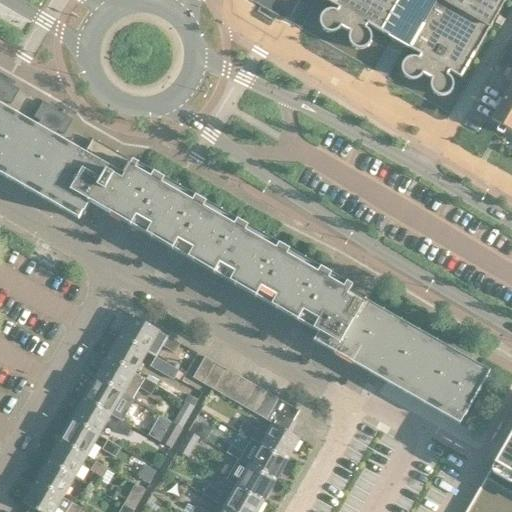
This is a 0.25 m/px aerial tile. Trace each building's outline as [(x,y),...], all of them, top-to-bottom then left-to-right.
[(473,56),(420,25),(434,0),(321,0),(337,9),(335,12),(334,11),(332,11),(330,11),(328,11),(326,11),(324,12),(323,13),(321,14),(320,16),(319,17),(318,19),(318,21),(318,23),(318,25),(319,26),(319,28),(320,30),(322,31),(323,32),(325,33),(327,34),(328,34),(330,34),(332,34),(334,33),(336,32),(337,31),(338,30),(340,28),(348,33),(347,35),(347,37),(347,38),(347,40),(347,42),(348,44),(349,45),(350,47),(351,48),(352,49),(354,50),(356,50),(358,51),(360,51),(361,50),(363,50),(365,49),(366,48),(367,46),(368,45),(369,43),(370,41),(370,40),(370,38),(370,36),(369,34),(368,33),(367,31),(366,30),(364,29),(366,26),(389,39),(389,41),(403,49),(404,48),(419,56),(417,59),(415,58),(414,58),(412,58),(410,58),(408,58),(407,59),(405,59),(403,61),(402,62),(401,63),(400,65),(400,67),(400,69),(400,70),(400,72),(401,74),(402,76),(403,77),(404,78),(406,79),(407,80),(409,81),(411,81),(413,81),(414,80),(416,80),(418,79),(419,78),(420,76),(421,75),(430,80),(429,82),(429,83),(429,85),(429,87),(429,89),(430,91),(431,93),(432,94),(434,95),(435,96),(437,97),(439,97),(441,97),(443,97),(444,97),(446,96),(448,95),(449,93),(450,92),(451,90),(452,88),(452,87),(452,85),(451,83),(451,81),(450,79),(449,78),(447,77),(446,76),(448,72),(459,79),(473,56)] [(434,0),(420,25),(473,56),(504,0),(434,0)] [(511,65),(503,80),(510,84),(499,102),(496,100),(492,107),(495,109),(488,121),(498,127),(504,130),(511,134),(511,65)] [(0,106),(1,107),(3,102),(4,101),(9,105),(16,93),(15,92),(15,91),(11,88),(0,81),(0,106)] [(0,107),(1,107),(0,106),(0,169),(9,175),(26,185),(27,185),(44,195),(45,195),(62,205),(79,215),(80,215),(81,213),(82,214),(89,201),(109,213),(110,213),(130,225),(151,236),(151,237),(172,248),(172,249),(192,260),(193,261),(213,272),(214,272),(234,284),(235,284),(255,296),(256,296),(276,308),(297,320),(317,331),(315,336),(315,337),(335,348),(337,349),(354,359),(372,369),(389,379),(390,379),(407,389),(408,390),(425,399),(425,400),(442,410),(443,410),(456,417),(460,419),(461,420),(463,417),(476,395),(480,387),(485,377),(484,378),(483,377),(484,376),(475,371),(451,358),(449,357),(416,337),(415,338),(412,336),(413,336),(380,317),(380,318),(377,316),(377,315),(367,309),(362,307),(341,295),(328,289),(318,284),(321,278),(320,277),(320,276),(281,254),(281,255),(278,253),(278,252),(240,230),(239,231),(236,229),(236,228),(198,207),(194,205),(195,205),(156,183),(153,182),(153,181),(139,173),(135,170),(127,166),(126,167),(112,160),(113,159),(111,158),(106,167),(89,158),(87,156),(55,138),(53,138),(54,137),(36,126),(35,127),(34,126),(2,107),(2,108),(0,107)] [(39,121),(36,126),(54,137),(57,132),(63,135),(70,123),(68,122),(69,121),(42,106),(41,107),(40,106),(33,118),(39,121)] [(130,316),(117,338),(145,354),(151,343),(161,348),(173,355),(179,345),(130,316)] [(133,375),(134,374),(145,354),(117,338),(105,359),(133,375)] [(172,382),(177,372),(154,358),(148,368),(172,382)] [(203,358),(191,379),(202,385),(213,364),(203,358)] [(134,374),(133,375),(105,359),(93,380),(121,396),(122,396),(130,401),(131,400),(137,389),(149,396),(155,387),(134,374)] [(202,385),(212,391),(224,371),(213,364),(202,385)] [(212,391),(215,393),(222,397),(234,377),(224,371),(212,391)] [(234,377),(222,397),(233,403),(245,382),(234,377)] [(82,401),(109,417),(121,396),(93,380),(82,401)] [(233,403),(240,407),(243,409),(255,388),(245,382),(233,403)] [(243,409),(254,415),(266,394),(255,388),(243,409)] [(266,394),(254,415),(264,421),(271,410),(276,401),(266,394)] [(197,401),(187,396),(183,404),(192,409),(197,401)] [(97,438),(109,417),(82,401),(70,422),(97,438)] [(291,422),(297,412),(276,401),(271,410),(291,422)] [(271,410),(264,421),(270,425),(285,433),(291,422),(271,410)] [(178,412),(175,417),(171,424),(180,430),(188,417),(178,412)] [(160,442),(170,422),(160,416),(149,436),(160,442)] [(125,438),(131,428),(118,421),(112,430),(125,438)] [(204,441),(211,430),(199,423),(199,424),(194,421),(187,432),(204,441)] [(85,459),(97,438),(70,422),(58,443),(85,459)] [(170,424),(166,431),(176,437),(180,430),(171,424),(170,424)] [(285,433),(270,425),(264,436),(242,424),(237,433),(250,441),(258,446),(259,445),(285,461),(297,440),(285,433)] [(511,511),(511,430),(511,431),(494,461),(492,465),(477,491),(464,511),(511,511)] [(187,433),(175,453),(187,460),(199,440),(187,433)] [(113,459),(119,449),(106,441),(100,451),(113,459)] [(242,454),(229,447),(225,454),(237,461),(246,467),(246,466),(273,482),(285,461),(259,445),(258,446),(250,441),(242,454)] [(58,443),(45,464),(73,480),(85,459),(58,443)] [(234,487),(261,502),(273,482),(246,466),(246,467),(237,461),(225,482),(234,487)] [(88,472),(101,480),(107,470),(94,462),(88,472)] [(62,499),(73,480),(45,464),(33,484),(61,501),(62,499)] [(21,505),(28,509),(32,511),(54,511),(56,510),(60,511),(82,511),(83,511),(62,499),(61,501),(33,484),(21,505)] [(133,486),(121,507),(129,511),(132,511),(144,492),(133,486)] [(206,486),(201,496),(222,508),(229,511),(255,511),(261,502),(234,487),(228,499),(206,486)]
